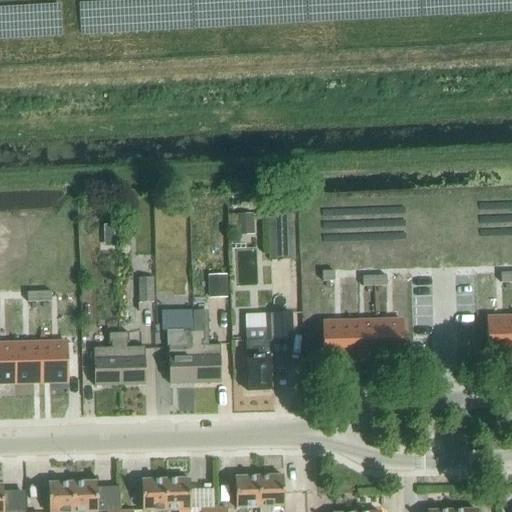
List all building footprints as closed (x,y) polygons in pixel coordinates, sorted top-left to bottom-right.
[(293,261),(292,210),(268,211),(270,262),(293,261)] [(254,237),(254,216),(237,216),(238,237),(254,237)] [(115,240),(115,226),(104,227),(104,240),(115,240)] [(209,300),(227,299),(227,276),(209,277),(209,300)] [(155,304),(154,279),(138,280),(139,305),(155,304)] [(334,294),(334,285),(323,285),(323,294),(334,294)] [(511,296),(511,287),(502,287),(502,296),(511,296)] [(386,299),(386,290),(375,291),(375,300),(386,299)] [(375,300),(375,291),(363,291),(364,300),(375,300)] [(40,304),(40,294),(29,295),(29,304),(40,304)] [(52,303),(51,294),(40,294),(40,304),(52,303)] [(293,315),(272,315),(273,343),(294,343),(293,315)] [(511,320),(487,321),(488,359),(511,357),(511,320)] [(403,323),(375,324),(376,361),(404,361),(403,323)] [(349,324),(323,325),(324,363),(350,362),(349,324)] [(375,324),(349,324),(350,362),(376,361),(375,324)] [(186,348),(171,348),(169,348),(169,358),(168,358),(169,385),(193,385),(193,333),(184,333),(185,342),(186,342),(186,348)] [(193,333),(193,385),(221,384),(220,347),(202,347),(202,342),(204,342),(204,333),(193,333)] [(94,387),(120,387),(119,335),(109,335),(109,345),(111,345),(112,351),(93,351),(94,387)] [(129,335),(119,335),(120,387),(146,386),(146,350),(127,351),(127,345),(129,345),(129,335)] [(271,341),(246,342),(247,393),(272,393),(271,371),(275,368),(272,363),(271,341)] [(68,344),(41,345),(42,384),(69,383),(68,344)] [(41,345),(15,346),(16,384),(42,384),(41,345)] [(15,346),(0,346),(0,384),(16,384),(15,346)] [(259,478),(260,511),(270,511),(270,509),(285,509),(283,477),(259,478)] [(260,511),(259,478),(235,479),(236,510),(251,510),(251,511),(260,511)] [(189,511),(191,511),(190,480),(166,481),(166,511),(189,511)] [(166,511),(166,481),(141,482),(142,511),(166,511)] [(73,484),(73,511),(98,511),(97,483),(73,484)] [(73,511),(73,484),(49,485),(49,511),(73,511)]
